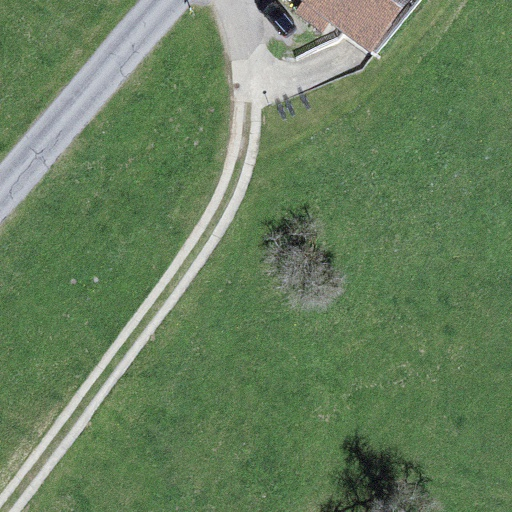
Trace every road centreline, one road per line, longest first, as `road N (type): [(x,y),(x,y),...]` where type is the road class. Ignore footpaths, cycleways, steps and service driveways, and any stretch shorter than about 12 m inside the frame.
road 1 (track): [(3,511),(210,235),(247,145),(250,53),(241,0)]
road 2 (unclassified): [(181,0),(0,200)]
